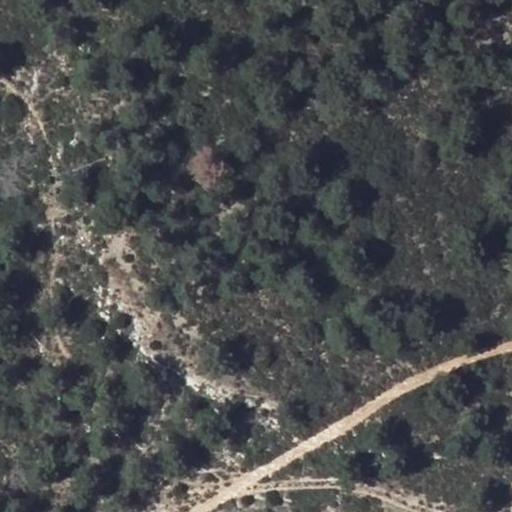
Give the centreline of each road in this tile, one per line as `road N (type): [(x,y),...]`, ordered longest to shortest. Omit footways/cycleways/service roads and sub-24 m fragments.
road 1 (track): [(244,487),(421,378),(511,343)]
road 2 (track): [(464,511),(330,480),(244,487),(192,511)]
